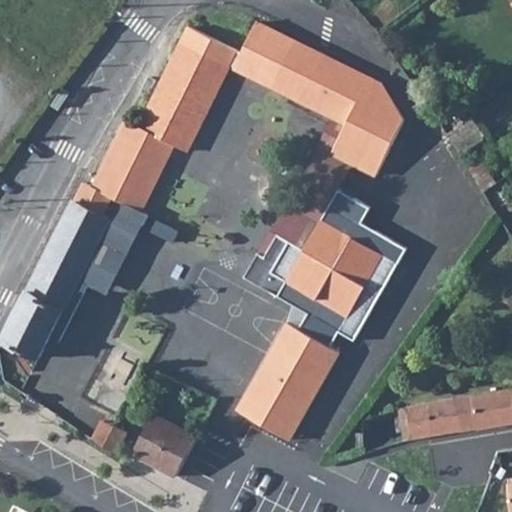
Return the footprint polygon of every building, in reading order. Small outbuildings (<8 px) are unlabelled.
[(240,66),(301,99),(334,56),(267,20),(253,51),(200,27),(152,127),(191,145),(199,149),(240,66)] [(330,147),(344,155),(388,90),(383,81),(334,56),(301,99),(343,120),(330,147)] [(403,117),(388,90),(344,155),(375,170),(403,117)] [(487,138),(473,117),(449,134),(485,192),(498,183),(475,145),(487,138)] [(132,120),(97,185),(88,181),(78,201),(105,215),(115,195),(145,210),(178,144),(189,149),(191,145),(152,127),(143,122),(142,125),(132,120)] [(255,167),(250,164),(245,171),(252,175),(255,167)] [(251,177),(252,175),(245,171),(234,165),(229,173),(248,183),(251,177)] [(229,173),(194,237),(213,246),(248,183),(229,173)] [(342,329),(358,338),(409,245),(365,220),(373,204),(341,187),(306,249),(290,240),(273,271),(289,281),(281,295),(311,312),(302,328),(290,320),(241,409),(294,438),(343,350),(333,344),(342,329)] [(113,219),(105,215),(78,201),(77,200),(6,338),(42,357),(102,241),(113,219)] [(147,266),(159,244),(113,219),(102,241),(147,266)] [(180,310),(202,267),(159,244),(147,266),(161,274),(151,293),(180,310)] [(246,350),(249,343),(241,339),(238,346),(246,350)] [(511,388),(408,406),(414,440),(511,423),(511,388)] [(140,455),(143,456),(181,476),(201,437),(165,418),(154,430),(140,455)] [(117,426),(105,447),(117,455),(130,433),(117,426)]
